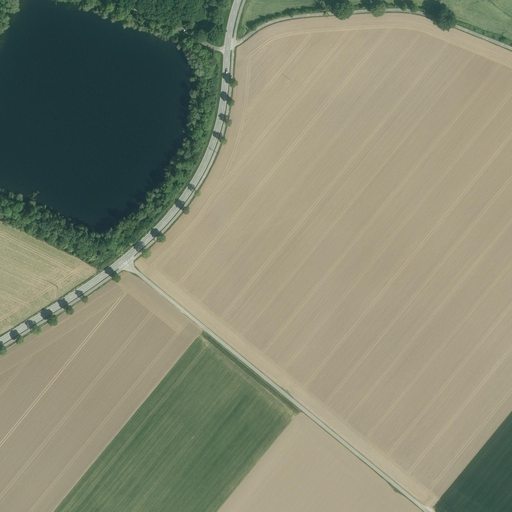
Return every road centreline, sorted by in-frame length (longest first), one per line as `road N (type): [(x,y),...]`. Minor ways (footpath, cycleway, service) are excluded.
road 1 (unclassified): [(124,259),(425,511)]
road 2 (unclassified): [(227,49),(284,17),(388,9),(422,12),(511,50)]
road 3 (secondary): [(227,49),(206,158),(171,213),(124,259)]
road 4 (secondary): [(0,341),(124,259)]
road 5 (unclassified): [(227,49),(108,0)]
